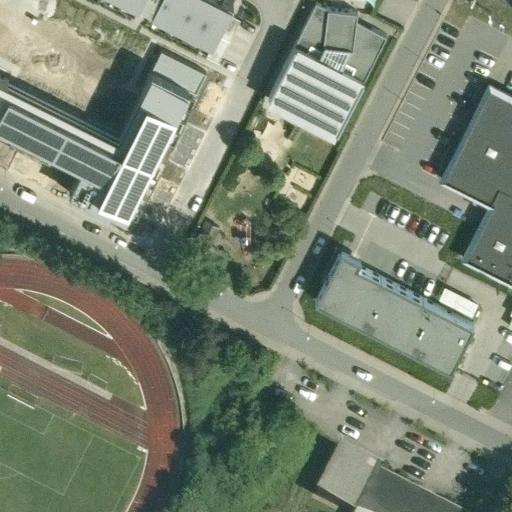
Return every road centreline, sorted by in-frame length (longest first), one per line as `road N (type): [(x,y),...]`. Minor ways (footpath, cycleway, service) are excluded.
road 1 (residential): [(437,0),(271,323)]
road 2 (residential): [(283,1),(155,266)]
road 3 (residential): [(511,450),(271,323)]
road 4 (residential): [(155,266),(0,187)]
road 5 (residential): [(271,323),(155,266)]
